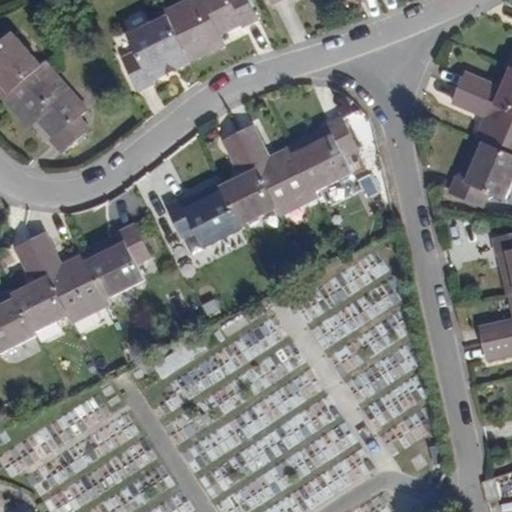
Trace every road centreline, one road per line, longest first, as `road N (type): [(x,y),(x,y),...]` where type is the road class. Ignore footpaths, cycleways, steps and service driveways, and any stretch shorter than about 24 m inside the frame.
road 1 (residential): [(480,511),(374,39)]
road 2 (residential): [(374,39),(226,86),(94,185),(59,198),(0,176)]
